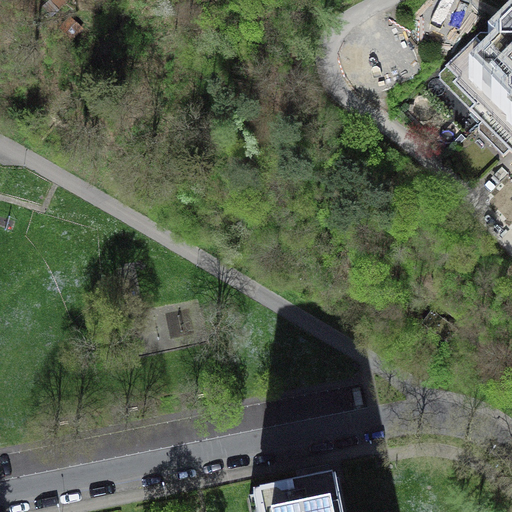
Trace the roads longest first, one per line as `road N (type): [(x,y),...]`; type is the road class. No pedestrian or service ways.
road 1 (unclassified): [(442,414),(364,356),(0,143)]
road 2 (residential): [(442,414),(0,498)]
